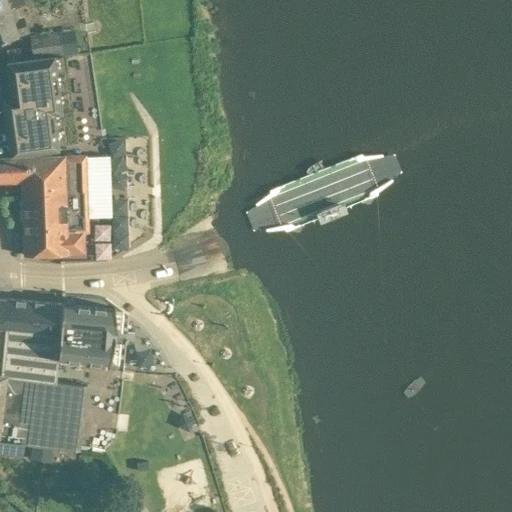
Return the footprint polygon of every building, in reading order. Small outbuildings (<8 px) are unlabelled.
[(24,0),(0,0),(0,10),(8,8),(25,3),(24,0)] [(29,30),(25,18),(12,22),(8,8),(0,10),(0,41),(17,36),(16,34),(29,30)] [(77,51),(76,42),(74,28),(60,30),(31,34),(34,59),(63,55),(62,54),(77,51)] [(63,55),(34,59),(8,62),(13,97),(4,99),(5,104),(7,104),(8,112),(6,112),(12,154),(67,147),(62,111),(70,110),(63,55)] [(97,216),(98,252),(133,251),(128,138),(112,138),(113,154),(88,155),(91,216),(97,216)] [(87,155),(65,156),(0,157),(0,181),(22,181),(25,255),(68,253),(68,252),(85,251),(84,232),(89,232),(87,155)] [(0,440),(24,443),(57,448),(57,447),(79,450),(87,385),(56,381),(58,358),(63,303),(0,297),(0,440)] [(115,328),(115,327),(114,327),(116,309),(117,308),(117,305),(115,305),(115,306),(67,302),(65,302),(61,358),(63,358),(63,357),(112,360),(112,361),(113,361),(114,358),(112,358),(113,340),(114,340),(114,338),(114,328),(115,328)] [(140,368),(160,361),(153,343),(133,350),(140,368)] [(172,407),(132,408),(134,463),(174,462),(172,407)] [(221,423),(205,428),(213,459),(230,455),(221,423)] [(199,437),(223,511),(226,511),(201,436),(199,437)] [(30,459),(51,461),(53,447),(32,445),(30,459)] [(143,511),(135,502),(122,511),(143,511)]
